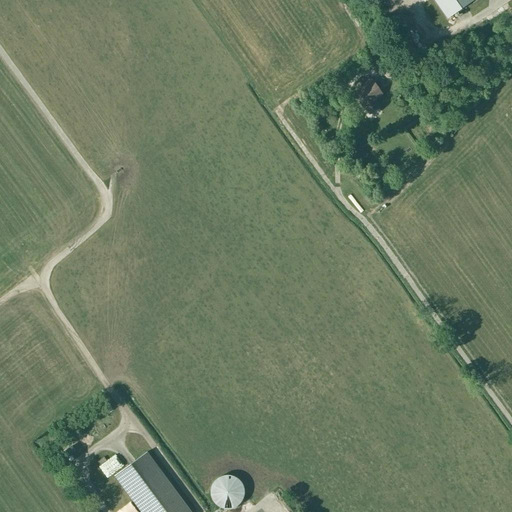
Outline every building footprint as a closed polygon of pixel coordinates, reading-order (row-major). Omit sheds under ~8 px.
[(471,0),(437,0),(450,17),(472,1),(471,0)] [(377,47),(367,54),(379,71),(388,64),(377,47)] [(378,107),(374,101),(375,100),(374,99),(382,94),(370,78),(360,85),(361,87),(353,93),(363,108),(365,108),(369,114),(378,107)] [(101,411),(96,414),(99,421),(105,418),(101,411)] [(190,511),(146,452),(114,476),(140,511),(190,511)] [(210,491),(210,492),(210,494),(210,496),(211,497),(211,498),(212,500),(213,501),(214,503),(215,504),(216,505),(217,506),(219,507),(220,508),(222,508),(223,509),(224,509),(227,509),(228,509),(229,509),(231,508),(233,508),(234,507),(236,506),(237,505),(239,504),(240,503),(241,501),(242,500),(242,498),(243,497),(243,496),(243,494),(244,492),(243,490),(243,489),(243,487),(242,485),(241,484),(240,482),(239,481),(239,480),(237,479),(236,478),(235,478),(234,477),(232,476),(231,476),(229,476),(227,475),(225,475),(224,476),(222,476),(220,477),(219,477),(217,478),(216,479),(215,481),(214,481),(213,483),(212,484),(211,486),(211,488),(210,489),(210,491)]
